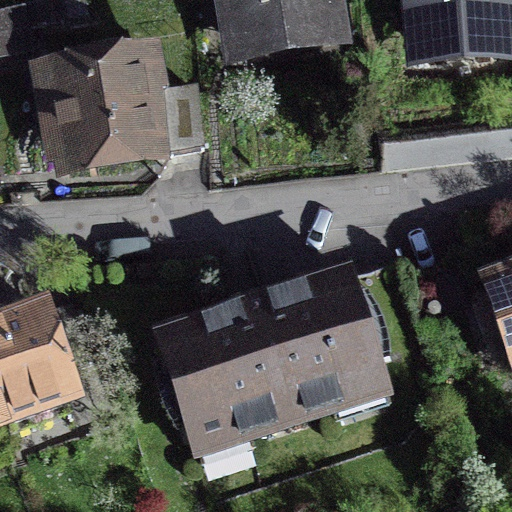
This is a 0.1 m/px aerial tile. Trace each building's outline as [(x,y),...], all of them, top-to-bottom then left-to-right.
[(231,0),(239,50),(331,36),(324,0),(231,0)] [(495,0),(414,0),(416,18),(427,18),(430,60),(499,55),(495,0)] [(20,17),(0,21),(0,51),(25,47),(20,17)] [(143,69),(53,84),(66,161),(152,147),(168,147),(170,156),(203,151),(196,92),(148,100),(143,69)] [(481,172),(479,127),(386,131),(388,177),(481,172)] [(459,270),(408,289),(430,350),(481,332),(471,304),(459,270)] [(386,394),(349,281),(252,313),(159,343),(196,455),(386,394)] [(487,298),(471,304),(481,332),(493,365),(510,359),(511,363),(511,284),(486,294),(487,298)] [(0,327),(0,424),(1,426),(73,399),(63,373),(92,362),(70,301),(0,327)]
